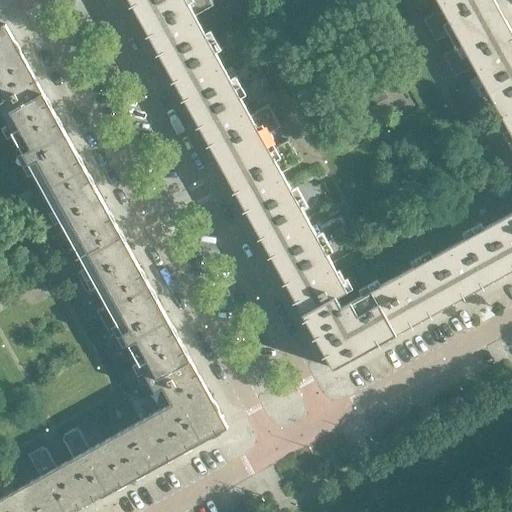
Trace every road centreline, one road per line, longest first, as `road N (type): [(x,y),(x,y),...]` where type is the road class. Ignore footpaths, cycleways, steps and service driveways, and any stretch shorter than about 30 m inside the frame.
road 1 (residential): [(32,0),(277,451)]
road 2 (residential): [(327,423),(95,0)]
road 3 (residential): [(327,423),(511,323)]
road 4 (residential): [(167,511),(277,451)]
